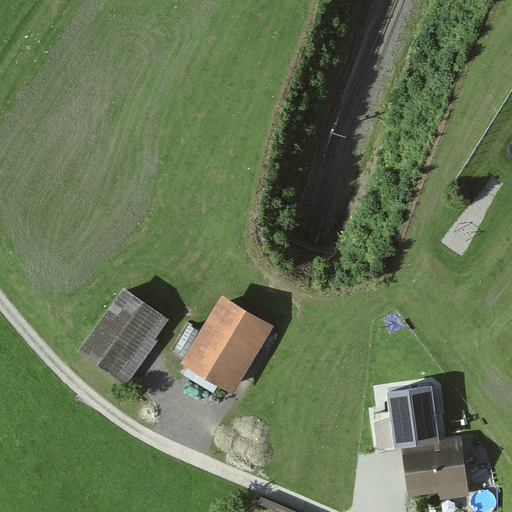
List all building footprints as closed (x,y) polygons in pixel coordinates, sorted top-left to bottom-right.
[(120,380),(164,319),(123,290),(79,350),(120,380)] [(227,388),(268,327),(224,301),(204,333),(186,363),(227,388)] [(433,386),(388,391),(395,450),(403,449),(440,445),(433,386)] [(440,488),(467,486),(462,442),(440,445),(403,449),(410,491),(440,488)] [(467,486),(440,488),(441,496),(468,494),(467,486)]
